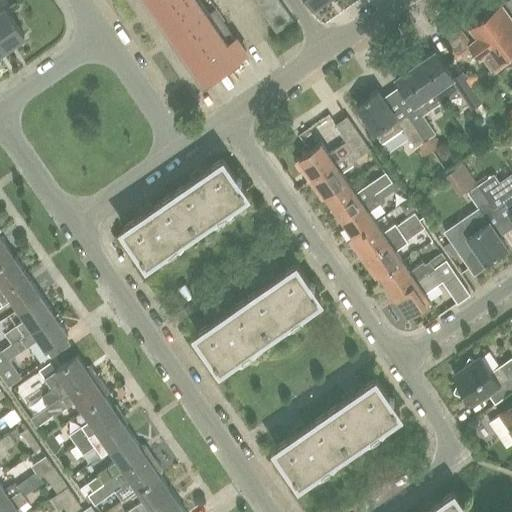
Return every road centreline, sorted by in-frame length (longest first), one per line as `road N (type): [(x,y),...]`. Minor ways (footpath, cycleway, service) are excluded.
road 1 (residential): [(269,511),(70,224)]
road 2 (residential): [(228,117),(398,362)]
road 3 (residential): [(373,511),(443,461),(449,447),(398,362)]
road 4 (residential): [(398,362),(511,285)]
road 5 (residential): [(179,149),(104,38)]
road 6 (residential): [(70,224),(179,149)]
road 7 (residential): [(0,112),(104,38)]
road 8 (residential): [(70,224),(0,122)]
